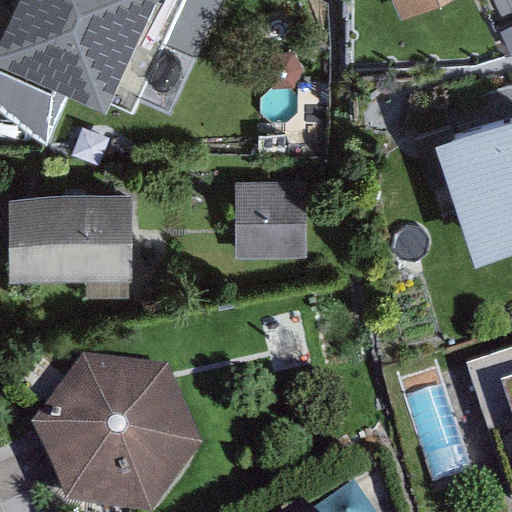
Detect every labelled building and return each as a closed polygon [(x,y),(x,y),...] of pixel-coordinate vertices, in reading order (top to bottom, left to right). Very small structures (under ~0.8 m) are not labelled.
[(151,0),(23,0),(0,53),(0,74),(100,118),(151,0)] [(390,0),(399,22),(452,0),(390,0)] [(511,117),(455,135),(490,244),(511,236),(511,117)] [(315,186),(238,185),(237,247),(314,248),(315,186)] [(150,201),(22,200),(21,256),(150,258),(150,201)] [(511,357),(484,366),(511,454),(511,357)] [(79,383),(53,418),(50,446),(66,485),(91,503),(133,507),(159,496),(185,462),(188,434),(170,392),(148,376),(105,372),(79,383)]
